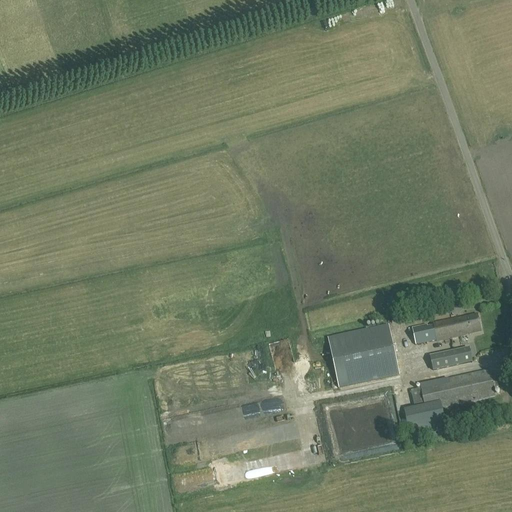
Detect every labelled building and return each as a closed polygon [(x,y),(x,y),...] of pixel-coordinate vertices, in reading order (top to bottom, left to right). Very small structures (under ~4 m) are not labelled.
[(481,334),(477,315),(462,318),(461,318),(412,329),(415,346),(471,334),(471,336),(481,334)] [(328,339),(339,388),(400,375),(389,325),(328,339)] [(430,359),(432,372),(456,367),(473,362),(471,357),(469,348),(453,352),(454,354),(430,359)] [(420,386),(421,389),(411,391),(415,411),(425,409),(426,412),(495,397),(493,389),(498,388),(496,378),(491,379),(489,371),(420,386)] [(298,394),(309,392),(306,374),(295,376),(298,394)] [(278,413),(276,398),(258,401),(260,416),(278,413)] [(237,407),(221,413),(226,424),(249,415),(245,405),(237,408),(237,407)] [(221,453),(221,445),(228,445),(228,439),(212,440),(212,453),(221,453)] [(322,442),(307,446),(312,462),(326,457),(322,442)]
